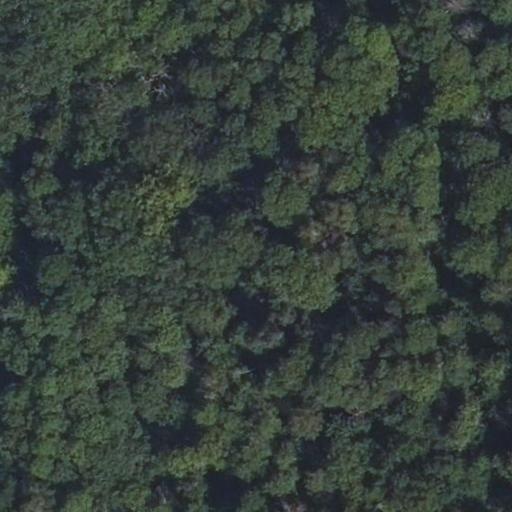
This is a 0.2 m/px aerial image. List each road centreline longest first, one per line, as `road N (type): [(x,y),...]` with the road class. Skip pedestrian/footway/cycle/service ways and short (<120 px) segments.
road 1 (track): [(153,511),(246,294),(393,14),(393,0)]
road 2 (unknown): [(393,14),(511,479)]
